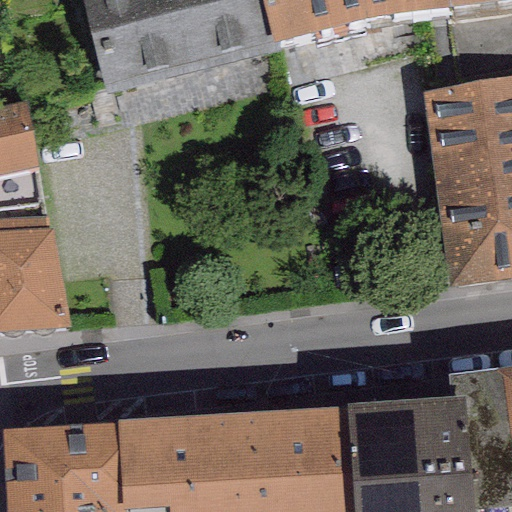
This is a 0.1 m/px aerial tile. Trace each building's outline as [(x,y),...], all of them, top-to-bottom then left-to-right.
[(258,0),(83,0),(103,94),(273,54),(258,0)] [(258,0),(273,54),(369,29),(445,18),(443,0),(258,0)] [(511,0),(443,0),(445,18),(511,9),(511,0)] [(511,83),(423,96),(450,297),(511,288),(511,83)] [(25,109),(0,114),(0,184),(39,177),(25,109)] [(55,228),(0,233),(0,333),(65,327),(55,228)] [(511,377),(502,378),(504,397),(511,463),(511,377)] [(511,511),(511,463),(504,397),(502,378),(462,382),(464,413),(471,511),(511,511)] [(471,511),(464,413),(346,420),(352,511),(471,511)] [(352,511),(346,420),(115,435),(119,511),(352,511)] [(119,511),(115,435),(2,441),(5,511),(119,511)]
